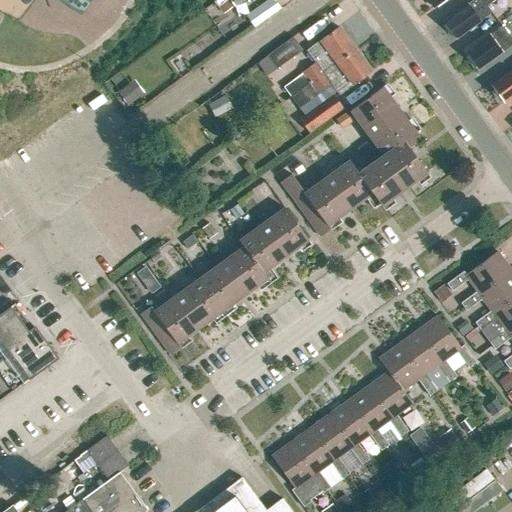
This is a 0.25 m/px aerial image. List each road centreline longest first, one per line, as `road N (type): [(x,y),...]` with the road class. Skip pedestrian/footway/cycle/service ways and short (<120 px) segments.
road 1 (residential): [(160,432),(511,173)]
road 2 (unclassified): [(4,212),(160,432)]
road 3 (residential): [(4,212),(206,75)]
road 4 (residential): [(511,173),(383,0)]
